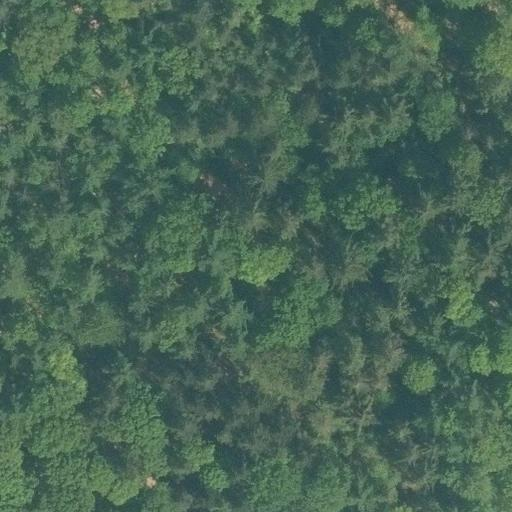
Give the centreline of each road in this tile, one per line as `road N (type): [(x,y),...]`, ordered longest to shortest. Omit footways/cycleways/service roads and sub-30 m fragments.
road 1 (track): [(511,32),(0,181)]
road 2 (track): [(0,313),(59,511)]
